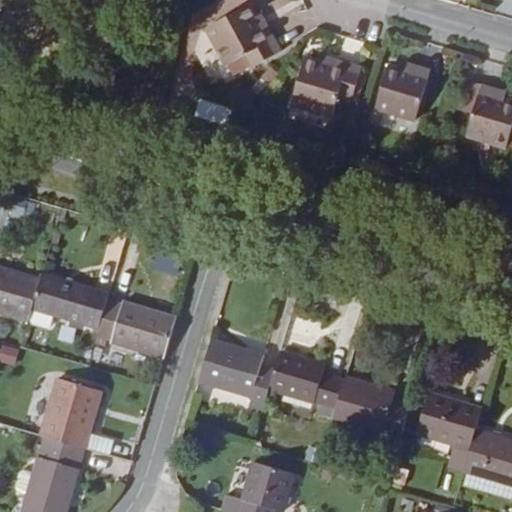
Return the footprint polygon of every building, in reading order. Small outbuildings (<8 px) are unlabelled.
[(249,4),(208,27),(229,64),(245,55),(252,68),(283,51),(267,23),(260,26),(256,17),(249,4)] [(262,14),(256,17),(260,26),(267,23),(262,14)] [(322,57),(321,64),(330,67),(332,60),(322,57)] [(321,64),(307,60),(293,104),(334,116),(339,99),(353,102),(362,69),(332,60),(330,67),(321,64)] [(404,64),(402,72),(412,75),(414,67),(404,64)] [(402,72),(388,68),(375,110),(415,122),(430,72),(414,67),(412,75),(402,72)] [(498,91),(482,86),(468,137),(508,149),(511,136),(511,104),(505,102),(495,99),(498,91)] [(495,99),(505,102),(508,94),(498,91),(495,99)] [(152,250),(151,271),(178,273),(180,252),(152,250)] [(32,312),(41,282),(0,270),(0,316),(28,325),(32,312)] [(109,303),(110,297),(42,278),(41,282),(32,312),(100,332),(109,303)] [(164,361),(176,320),(125,305),(124,307),(109,303),(100,332),(98,339),(112,343),(112,346),(164,361)] [(270,392),(274,378),(260,374),(263,362),(211,347),(200,383),(253,399),(250,408),(264,412),(270,392)] [(280,356),(274,378),(270,392),(336,412),(345,384),(322,377),(325,369),(280,356)] [(401,442),(411,409),(393,404),(395,395),(346,380),(345,384),(336,412),(333,425),(382,440),(384,437),(401,442)] [(45,439),(86,452),(103,394),(59,381),(42,439),(45,439)] [(476,432),(482,412),(429,396),(418,437),(470,452),(476,432)] [(511,488),(511,442),(476,432),(470,452),(464,474),(511,488)] [(45,439),(23,511),(67,511),(86,452),(45,439)] [(283,511),(294,477),(253,465),(242,502),(227,497),(222,511),(283,511)]
